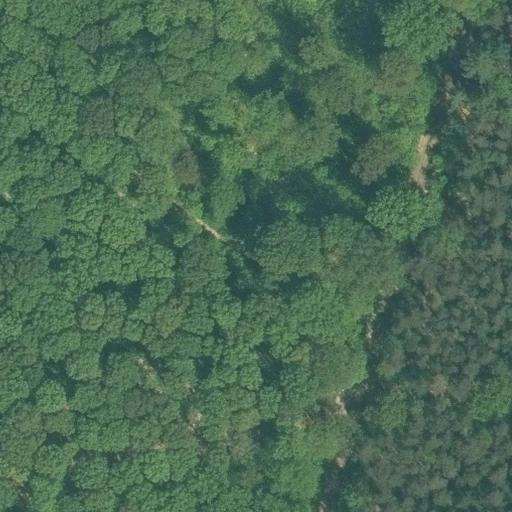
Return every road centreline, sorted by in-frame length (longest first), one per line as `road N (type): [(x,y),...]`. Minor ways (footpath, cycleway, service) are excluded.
road 1 (track): [(314,511),(446,0)]
road 2 (track): [(511,395),(342,403),(207,430),(81,468),(0,480)]
